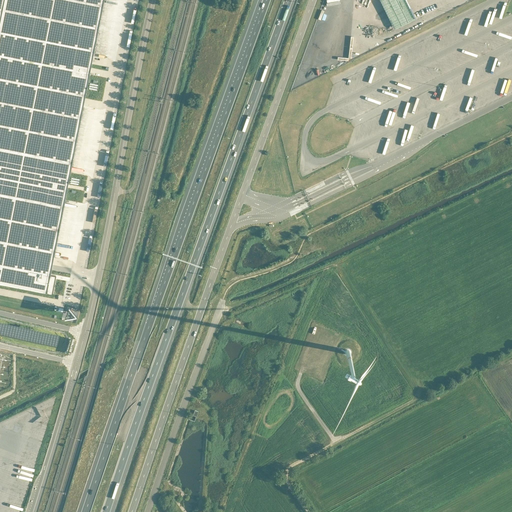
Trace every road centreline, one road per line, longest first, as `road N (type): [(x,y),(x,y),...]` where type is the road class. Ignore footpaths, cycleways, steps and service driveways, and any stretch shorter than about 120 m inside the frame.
road 1 (tertiary): [(130,511),(312,0)]
road 2 (motorway): [(107,511),(288,0)]
road 3 (motorway): [(262,10),(83,511)]
road 4 (tertiary): [(85,332),(152,0)]
road 5 (unclassified): [(148,511),(223,299)]
road 6 (track): [(309,511),(288,472),(422,394)]
road 7 (tertiary): [(73,375),(32,511)]
